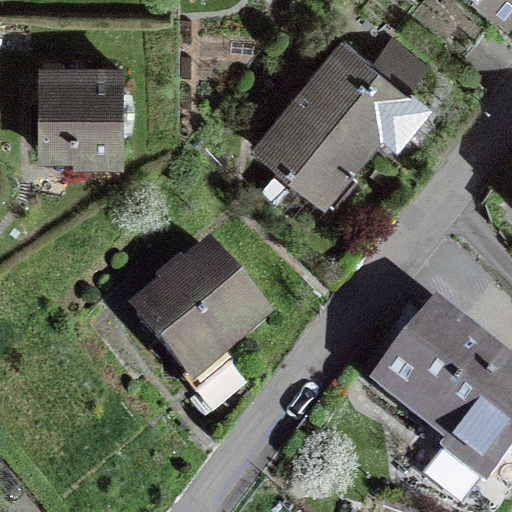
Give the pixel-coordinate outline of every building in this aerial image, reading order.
[(457,0),(421,0),(403,22),(456,67),(490,27),(457,0)] [(511,0),(483,0),(505,17),(511,7),(511,0)] [(345,41),(303,91),(366,143),(382,123),(397,136),(424,103),(406,89),(423,68),(393,43),(375,65),(345,41)] [(42,70),(43,150),(79,150),(79,147),(123,146),(122,69),(42,70)] [(323,196),(366,143),(303,91),(260,145),(323,196)] [(132,299),(197,381),(283,313),(218,231),(132,299)] [(511,371),(437,312),(381,382),(492,471),(511,446),(511,371)]
